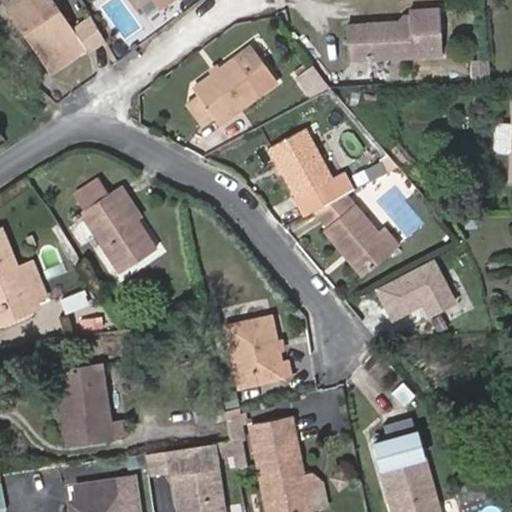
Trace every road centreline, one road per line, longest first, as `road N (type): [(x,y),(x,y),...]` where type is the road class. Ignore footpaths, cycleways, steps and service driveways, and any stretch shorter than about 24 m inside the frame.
road 1 (residential): [(76,122),(174,159),(238,198),(351,336)]
road 2 (residential): [(76,122),(230,8)]
